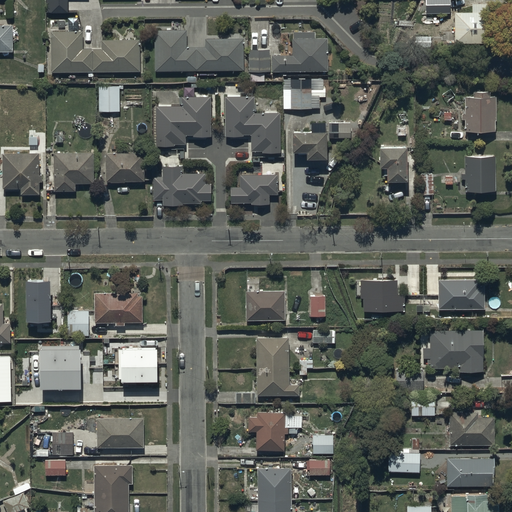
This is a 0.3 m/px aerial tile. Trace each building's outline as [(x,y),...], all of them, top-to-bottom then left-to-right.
[(46,0),(46,12),(68,12),(67,0),(46,0)] [(450,0),(425,0),(426,14),(450,14),(450,0)] [(471,11),(454,11),(454,43),(498,42),(498,3),(471,3),(471,11)] [(12,24),(0,24),(0,50),(12,50),(12,24)] [(198,70),(197,46),(187,46),(186,29),(155,30),(155,70),(198,70)] [(93,71),(93,48),(83,48),(83,31),(51,31),(51,71),(93,71)] [(292,54),(272,54),(272,71),(328,72),(328,37),(316,37),(316,31),(292,31),(292,54)] [(197,46),(198,70),(244,70),(243,38),(206,38),(206,46),(197,46)] [(93,48),(93,71),(140,71),(140,39),(102,39),(102,48),(93,48)] [(248,49),(249,71),(270,71),(269,49),(248,49)] [(119,111),(119,86),(99,86),(99,111),(119,111)] [(291,88),(282,88),(282,108),(313,108),(313,97),(291,97),(291,88)] [(489,91),(472,91),(472,96),(464,96),(464,113),(460,113),(460,119),(464,119),(464,130),(493,130),(493,119),(495,119),(495,95),(489,95),(489,91)] [(280,151),(280,112),(253,112),(253,94),(224,94),(224,134),(252,134),(252,151),(280,151)] [(209,95),(182,95),(182,104),(155,104),(155,145),(186,145),(186,134),(209,134),(209,95)] [(311,131),(293,131),(293,151),(306,151),(306,157),(326,157),(326,123),(311,123),(311,131)] [(350,123),(337,123),(337,138),(350,138),(350,123)] [(387,166),(387,180),(407,180),(406,146),(380,147),(380,166),(387,166)] [(95,151),(54,151),(54,190),(74,191),(74,183),(95,183),(95,151)] [(144,152),(105,153),(106,181),(145,180),(144,152)] [(37,153),(2,153),(2,188),(20,188),(20,194),(38,194),(37,153)] [(493,155),(464,156),(464,173),(461,173),(461,178),(464,178),(464,190),(494,190),(493,155)] [(205,183),(204,172),(182,172),(182,163),(163,163),(163,174),(153,174),(153,198),(163,198),(163,203),(202,203),(202,199),(210,199),(210,183),(205,183)] [(277,193),(277,174),(241,174),(240,185),(229,185),(229,202),(270,203),(270,192),(277,193)] [(433,174),(421,174),(421,194),(434,194),(433,174)] [(26,277),(27,318),(51,318),(51,277),(26,277)] [(438,278),(438,308),(484,309),(484,279),(438,278)] [(397,292),(397,279),(360,280),(361,309),(404,309),(404,292),(397,292)] [(125,292),(94,292),(94,322),(115,322),(115,325),(124,324),(124,322),(142,321),(142,294),(140,294),(140,282),(125,282),(125,292)] [(284,290),(246,290),(246,320),(284,320),(284,290)] [(324,295),(310,296),(310,316),(325,315),(324,295)] [(0,303),(0,302),(0,342),(9,342),(8,322),(1,322),(0,303)] [(87,311),(67,311),(67,335),(87,335),(87,311)] [(335,330),(312,329),(312,342),(335,343),(335,330)] [(483,330),(429,330),(429,347),(423,347),(423,357),(426,357),(426,363),(429,363),(429,367),(457,367),(457,371),(483,371),(483,330)] [(287,336),(255,337),(257,395),(298,393),(298,384),(289,384),(287,336)] [(81,385),(80,345),(40,346),(41,386),(81,385)] [(157,378),(157,346),(121,346),(122,379),(157,378)] [(0,400),(12,400),(10,355),(0,355),(0,400)] [(421,368),(395,369),(395,389),(421,389),(421,368)] [(255,393),(236,392),(236,402),(255,403),(255,393)] [(433,395),(410,395),(410,415),(433,414),(433,395)] [(248,416),(248,430),(256,431),(255,449),(284,450),(285,433),(288,433),(289,426),(301,427),(301,412),(257,411),(257,416),(248,416)] [(476,411),(448,412),(449,445),(494,444),(493,417),(476,417),(476,411)] [(143,418),(97,418),(96,447),(143,447),(143,418)] [(72,432),(52,432),(52,454),(72,454),(72,432)] [(332,434),(312,435),(313,453),(333,452),(332,434)] [(393,448),(393,452),(387,452),(387,471),(418,472),(419,452),(419,448),(393,448)] [(446,457),(446,486),(492,486),(492,458),(446,457)] [(65,459),(45,459),(45,474),(65,474),(65,459)] [(331,460),(309,460),(309,474),(331,474),(331,460)] [(132,463),(93,464),(94,511),(128,511),(128,483),(132,483),(132,463)] [(290,511),(290,467),(257,467),(257,511),(290,511)] [(22,492),(3,501),(6,511),(25,511),(31,509),(22,492)] [(497,511),(498,495),(450,495),(450,499),(449,499),(448,511),(497,511)]
